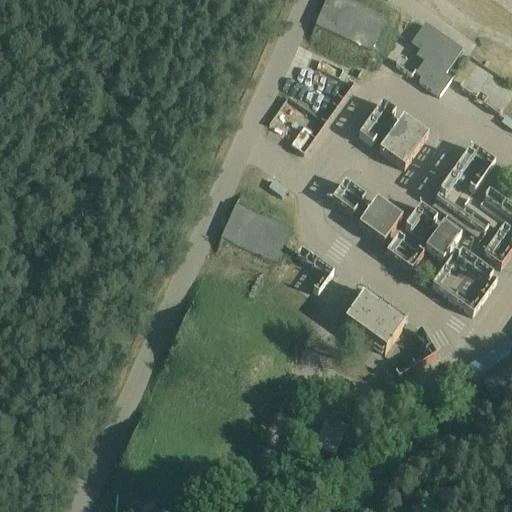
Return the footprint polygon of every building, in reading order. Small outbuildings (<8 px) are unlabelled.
[(385,20),(338,0),(324,0),(312,30),(370,55),(385,20)] [(463,55),(425,28),(411,48),(420,54),(416,59),(424,65),(417,76),(423,80),(419,86),(439,101),(452,83),(445,79),(463,55)] [(355,138),(375,153),(399,118),(379,104),(355,138)] [(403,122),(380,155),(405,173),(428,140),(403,122)] [(304,131),(290,150),(298,155),(311,136),(304,131)] [(475,196),(494,169),(472,153),(436,205),(494,247),(484,261),(501,273),(511,256),(511,214),(488,198),(484,203),(475,196)] [(329,205),(355,215),(364,193),(338,183),(329,205)] [(401,222),(377,204),(359,229),(383,247),(401,222)] [(418,205),(401,226),(411,233),(427,212),(418,205)] [(290,235),(232,209),(217,243),(276,269),(290,235)] [(443,265),(460,240),(443,228),(425,253),(443,265)] [(410,267),(417,250),(393,240),(386,258),(410,267)] [(321,290),(332,274),(299,252),(288,268),(321,290)] [(457,294),(450,304),(469,316),(493,277),(460,256),(442,285),(457,294)] [(403,333),(363,304),(345,328),(385,357),(403,333)] [(163,369),(242,404),(269,345),(190,309),(163,369)] [(511,368),(482,387),(490,401),(511,388),(511,368)] [(334,463),(346,435),(326,427),(314,455),(334,463)] [(113,487),(168,511),(196,511),(219,463),(140,428),(113,487)]
